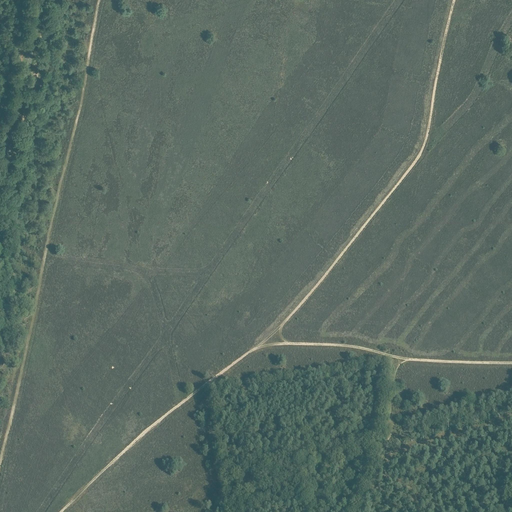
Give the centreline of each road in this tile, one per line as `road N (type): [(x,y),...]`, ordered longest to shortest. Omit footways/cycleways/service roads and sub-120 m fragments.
road 1 (unknown): [(99,0),(0,464)]
road 2 (track): [(454,0),(421,152),(257,347)]
road 3 (track): [(257,347),(149,427),(60,511)]
road 4 (track): [(215,511),(221,496),(250,487),(265,468),(388,442)]
road 5 (secondary): [(0,190),(41,0)]
road 6 (track): [(402,358),(391,385),(390,436),(359,511)]
road 7 (track): [(511,416),(385,450)]
